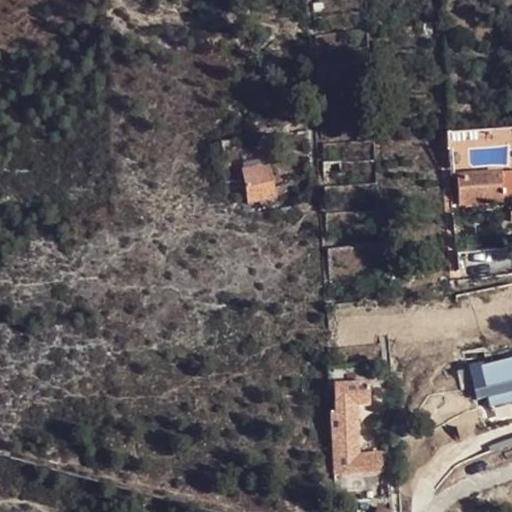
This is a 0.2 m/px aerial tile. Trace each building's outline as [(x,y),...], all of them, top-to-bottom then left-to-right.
[(440,41),(430,41),(432,50),(440,49),(440,41)] [(266,151),(238,158),(247,190),(274,184),(266,151)] [(223,170),(225,180),(239,177),(237,167),(223,170)] [(461,201),(505,201),(504,172),(460,174),(461,201)] [(491,407),(511,402),(511,358),(481,367),(491,407)] [(368,387),(333,387),(334,418),(330,418),(335,476),(383,473),(382,453),(357,454),(354,409),(368,409),(368,387)]
